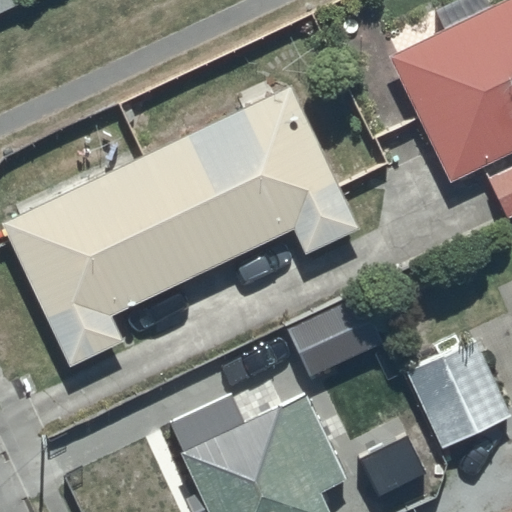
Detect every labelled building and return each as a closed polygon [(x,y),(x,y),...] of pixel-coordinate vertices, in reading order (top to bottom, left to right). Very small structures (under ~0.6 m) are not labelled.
[(511,0),(492,0),(387,50),(447,176),(511,144),(511,0)] [(289,80),(1,216),(70,362),(125,336),(113,309),(292,225),(304,252),(358,227),(289,80)] [(511,160),(485,174),(504,214),(511,210),(511,160)] [(509,412),(473,334),(406,365),(443,443),(509,412)] [(232,390),(172,420),(202,484),(182,493),(190,511),(329,511),(318,486),(342,475),(304,390),(245,417),(232,390)] [(407,435),(359,456),(375,493),(423,472),(407,435)]
